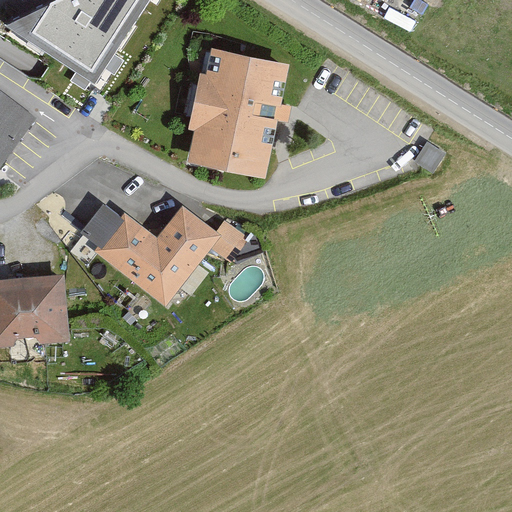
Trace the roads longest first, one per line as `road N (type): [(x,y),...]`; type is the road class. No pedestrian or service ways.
road 1 (residential): [(0,210),(104,145),(237,198),(338,168),(380,132)]
road 2 (tertiary): [(511,137),(291,0)]
